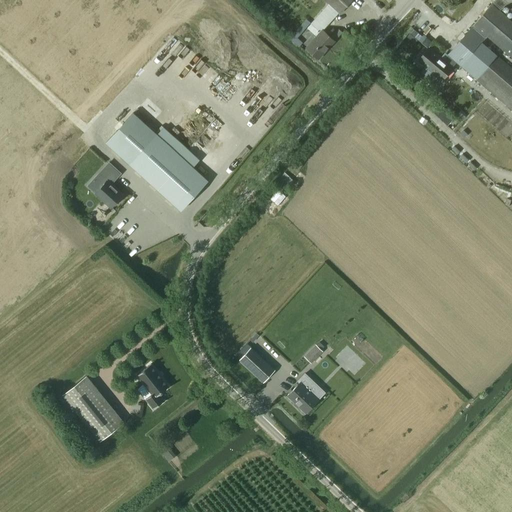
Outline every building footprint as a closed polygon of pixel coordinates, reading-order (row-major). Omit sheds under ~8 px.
[(323,0),(324,0),(329,4),(311,24),(321,33),(323,30),(338,13),(340,15),(353,0),(323,0)] [(426,37),(422,43),(428,48),(418,59),(443,80),(457,62),(511,109),(511,67),(482,42),(487,36),(511,57),(511,20),(500,10),(506,3),(511,8),(511,0),(495,0),(492,4),(474,24),(475,25),(472,28),(472,27),(443,61),(428,48),(432,42),(426,37)] [(321,33),(307,48),(318,59),(335,41),(323,30),(321,33)] [(156,133),(128,163),(181,210),(208,180),(156,133)] [(285,192),(295,181),(285,172),(275,183),(285,192)] [(107,181),(97,193),(111,206),(122,195),(110,183),(107,181)] [(277,188),(269,196),(277,205),(285,196),(277,188)] [(215,323),(293,233),(285,226),(207,316),(215,323)] [(322,350),(316,345),(312,349),(317,354),(322,350)] [(251,347),(239,360),(263,382),(275,370),(251,347)] [(159,394),(168,387),(150,364),(137,375),(152,394),(146,399),(154,409),(164,401),(159,394)] [(100,441),(124,422),(86,375),(62,394),(100,441)] [(300,382),(287,395),(295,402),(293,404),(297,409),(299,407),(306,413),(318,399),(325,392),(318,385),(311,392),(300,382)] [(166,448),(162,450),(168,460),(172,457),(166,448)]
